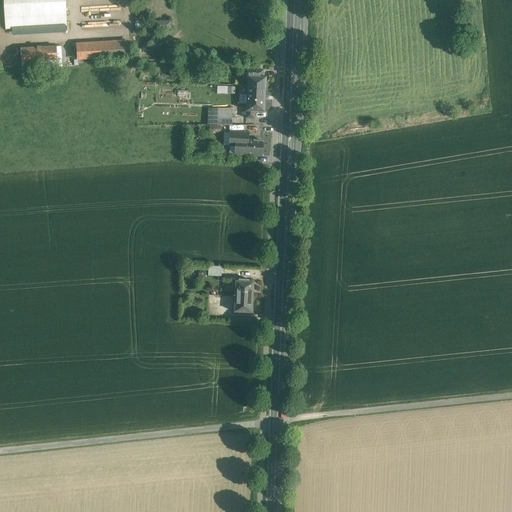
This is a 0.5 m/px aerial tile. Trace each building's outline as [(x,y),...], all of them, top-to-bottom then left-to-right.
[(64,0),(4,0),(6,29),(66,25),(64,0)] [(171,21),(156,21),(156,30),(171,29),(171,21)] [(130,42),(76,45),(77,59),(131,56),(130,42)] [(40,61),(57,60),(57,46),(21,48),(21,62),(28,61),(40,61)] [(57,60),(40,61),(40,68),(58,67),(57,60)] [(263,70),(245,69),(244,80),(247,80),(247,86),(247,88),(265,89),(266,77),(263,77),(263,70)] [(145,70),(145,78),(154,78),(154,70),(145,70)] [(247,86),(240,86),(239,99),(265,100),(265,89),(247,88),(247,86)] [(138,125),(152,125),(152,121),(151,121),(152,99),(139,98),(138,125)] [(265,100),(239,99),(239,104),(246,104),(246,111),(246,118),(254,119),(255,111),(264,112),(265,100)] [(218,118),(232,118),(232,108),(218,108),(218,118)] [(248,133),(230,132),(229,146),(235,146),(236,140),(248,140),(248,133)] [(248,140),(236,140),(235,146),(235,155),(262,156),(263,141),(248,140)] [(222,267),(209,266),(208,276),(221,277),(222,267)] [(249,280),(238,279),(238,281),(236,281),(235,296),(252,297),(253,282),(249,282),(249,280)] [(252,297),(235,296),(234,312),(252,313),(252,297)]
